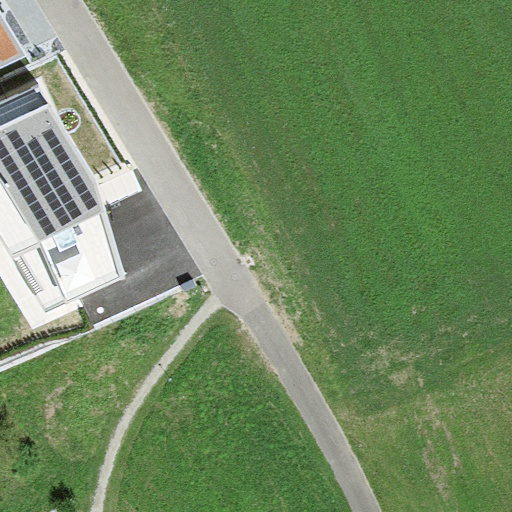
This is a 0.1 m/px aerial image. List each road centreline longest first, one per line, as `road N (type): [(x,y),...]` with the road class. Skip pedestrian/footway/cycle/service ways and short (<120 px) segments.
road 1 (residential): [(60,0),(242,289)]
road 2 (track): [(370,511),(242,289)]
